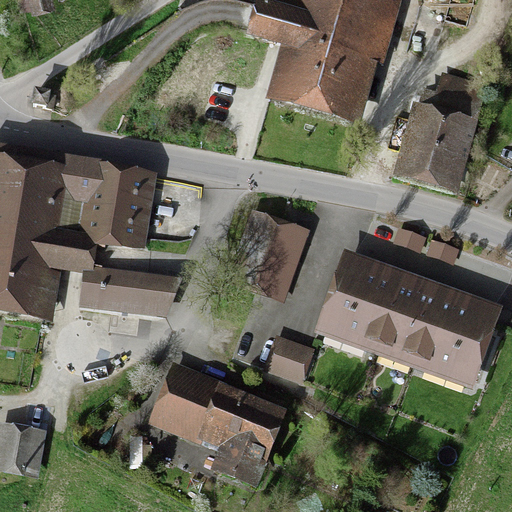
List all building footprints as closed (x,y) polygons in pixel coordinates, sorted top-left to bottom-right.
[(352,109),(380,0),(297,0),(274,88),(352,109)] [(429,101),(411,175),(452,185),(470,111),(429,101)] [(103,171),(0,151),(0,304),(39,312),(48,264),(91,271),(97,247),(90,246),(103,171)] [(144,178),(103,171),(90,246),(97,247),(131,253),(144,178)] [(234,278),(259,287),(280,229),(255,220),(234,278)] [(305,238),(280,229),(259,287),(284,296),(305,238)] [(175,282),(91,271),(87,303),(171,314),(175,282)] [(481,325),(354,278),(336,326),(464,373),(481,325)] [(310,352),(277,340),(267,370),(299,382),(310,352)] [(281,417),(185,380),(169,420),(265,457),(281,417)] [(34,439),(7,433),(0,461),(0,465),(27,472),(34,439)]
